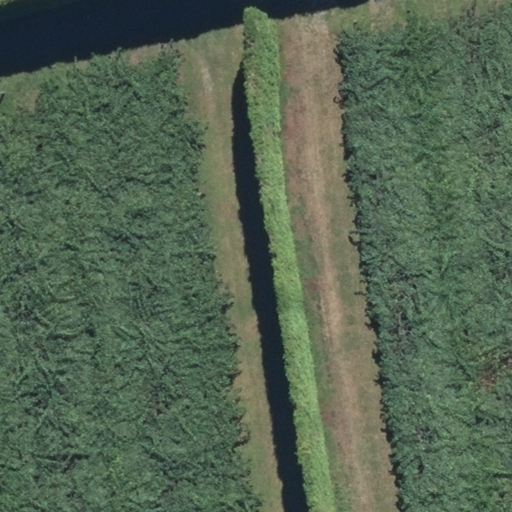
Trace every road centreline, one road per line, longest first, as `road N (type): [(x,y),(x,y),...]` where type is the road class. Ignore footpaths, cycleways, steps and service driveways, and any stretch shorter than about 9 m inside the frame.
road 1 (track): [(307,511),(244,80),(0,132)]
road 2 (track): [(392,511),(326,57),(511,18)]
